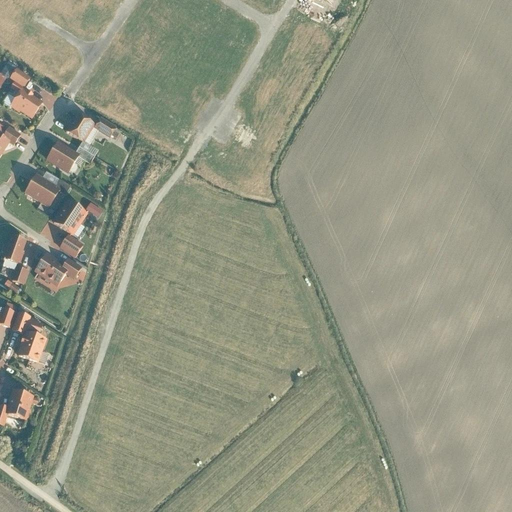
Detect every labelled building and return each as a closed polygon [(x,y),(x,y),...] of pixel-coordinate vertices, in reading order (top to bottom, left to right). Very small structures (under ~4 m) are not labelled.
[(27,79),(13,70),(7,80),(20,89),(27,79)] [(30,122),(42,106),(21,91),(9,108),(30,122)] [(244,112),(212,94),(194,126),(226,144),(244,112)] [(91,128),(74,117),(63,133),(79,145),(91,128)] [(115,131),(99,121),(93,131),(109,140),(115,131)] [(21,139),(7,129),(0,138),(10,145),(14,148),(21,139)] [(0,159),(10,145),(0,138),(0,159)] [(72,157),(54,145),(44,161),(66,176),(77,160),(72,157)] [(96,158),(78,147),(72,157),(77,160),(90,168),(96,158)] [(55,188),(35,178),(24,197),(47,210),(56,195),(59,191),(55,188)] [(70,189),(58,182),(55,188),(59,191),(56,195),(63,199),(70,189)] [(85,216),(65,204),(50,227),(66,237),(70,240),(85,216)] [(91,205),(89,214),(103,218),(106,209),(91,205)] [(73,263),(83,249),(70,240),(66,237),(56,251),(73,263)] [(0,263),(16,268),(23,242),(7,238),(0,260),(0,263)] [(58,271),(44,261),(34,276),(54,289),(64,275),(58,271)] [(74,282),(80,272),(65,262),(58,271),(64,275),(74,282)] [(23,287),(27,274),(14,270),(10,283),(23,287)] [(14,285),(11,291),(20,295),(23,288),(14,285)] [(16,317),(3,312),(0,318),(0,330),(9,334),(16,317)] [(28,321),(16,317),(9,334),(21,339),(28,321)] [(36,366),(43,343),(23,336),(21,339),(15,359),(36,366)] [(32,399),(10,394),(6,410),(4,419),(25,424),(32,399)]
